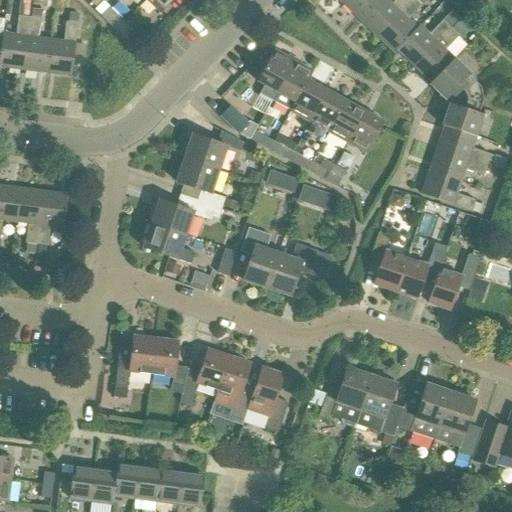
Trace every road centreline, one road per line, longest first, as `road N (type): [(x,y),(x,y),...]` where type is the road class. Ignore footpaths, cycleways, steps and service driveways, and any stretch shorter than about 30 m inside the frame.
road 1 (residential): [(511,369),(361,321),(283,334),(103,282)]
road 2 (residential): [(254,4),(169,101),(122,133)]
road 3 (residential): [(103,282),(122,133)]
road 4 (residential): [(122,133),(76,142),(0,131)]
